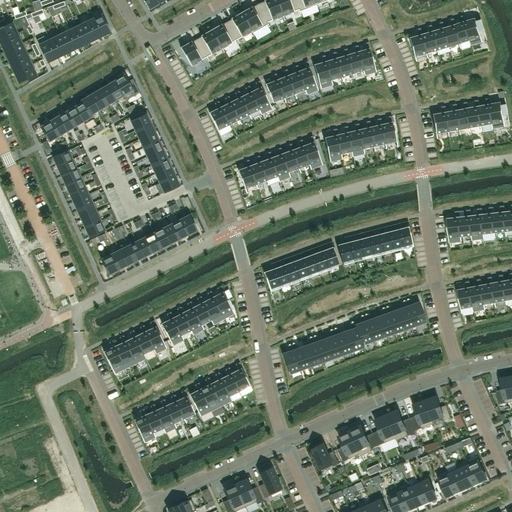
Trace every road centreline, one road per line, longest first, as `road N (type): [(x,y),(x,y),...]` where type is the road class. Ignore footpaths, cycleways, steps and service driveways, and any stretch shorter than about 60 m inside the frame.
road 1 (residential): [(148,45),(188,115),(233,231),(282,442)]
road 2 (residential): [(364,0),(410,109),(435,285),(458,371)]
road 3 (residential): [(458,371),(282,442)]
road 4 (residential): [(85,367),(40,386),(88,497)]
road 5 (residential): [(85,367),(150,505)]
road 6 (residential): [(282,442),(150,505)]
